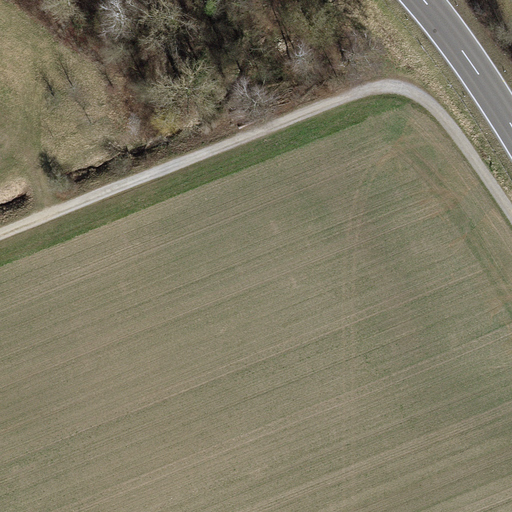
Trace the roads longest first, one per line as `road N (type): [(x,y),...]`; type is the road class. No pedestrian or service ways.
road 1 (track): [(511,224),(434,112),(403,96),(367,93),(0,240)]
road 2 (motorway): [(423,0),(511,126)]
